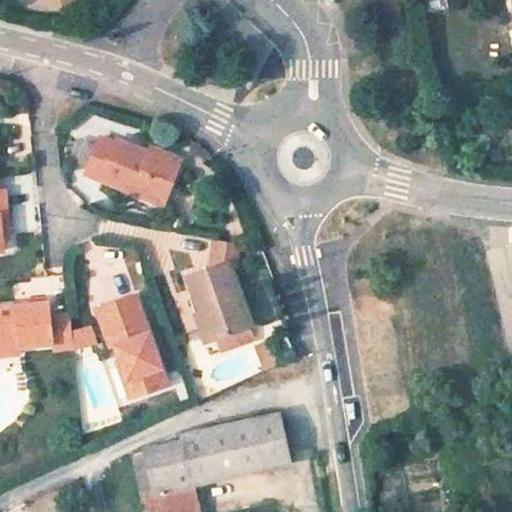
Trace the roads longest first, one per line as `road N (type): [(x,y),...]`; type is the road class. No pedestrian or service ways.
road 1 (tertiary): [(346,511),(311,260),(296,209)]
road 2 (residential): [(252,143),(0,55)]
road 3 (residential): [(511,210),(346,176)]
road 4 (tertiary): [(258,0),(289,29),(310,68),(309,110)]
